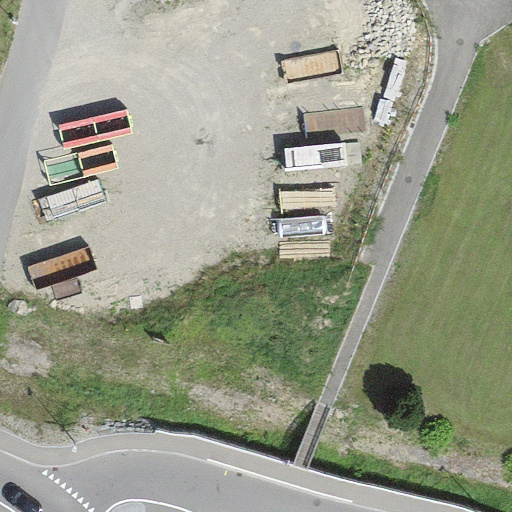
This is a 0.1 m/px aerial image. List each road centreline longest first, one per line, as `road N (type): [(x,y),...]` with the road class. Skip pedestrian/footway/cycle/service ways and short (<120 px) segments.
road 1 (trunk): [(97,0),(105,511)]
road 2 (residential): [(461,0),(466,48),(383,252)]
road 3 (unclassified): [(0,185),(49,0)]
